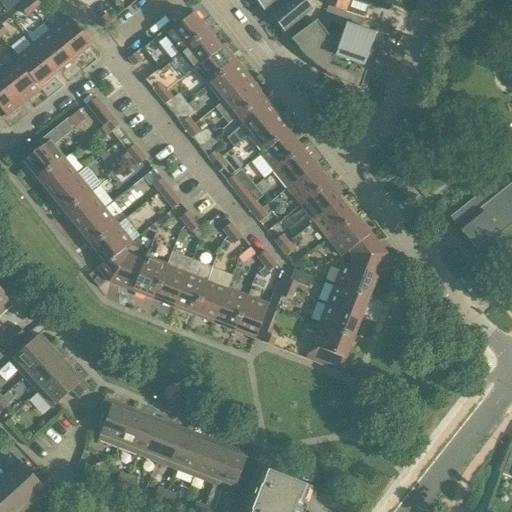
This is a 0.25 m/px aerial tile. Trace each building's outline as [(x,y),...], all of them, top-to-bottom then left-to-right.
[(30,0),(27,3),(33,11),(40,5),(35,0),(30,0)] [(255,0),(264,10),(276,0),(255,0)] [(287,0),(270,14),(276,22),(274,23),(281,32),(283,30),(284,32),(311,11),(304,2),(306,0),(287,0)] [(325,0),(324,4),(327,5),(345,12),(348,0),(325,0)] [(26,16),(33,11),(27,3),(20,8),(26,16)] [(317,22),(315,20),(290,40),(335,79),(346,86),(359,90),(367,66),(363,64),(374,34),(359,29),(363,18),(345,12),(327,5),(321,19),(317,22)] [(178,53),(207,30),(193,13),(164,36),(178,53)] [(109,23),(104,16),(98,21),(103,28),(109,23)] [(91,46),(67,17),(50,31),(74,60),(91,46)] [(192,70),(223,45),(222,44),(220,46),(207,30),(178,53),(192,70)] [(32,45),(57,74),(74,60),(50,31),(32,45)] [(17,60),(40,88),(57,74),(32,45),(16,59),(17,60)] [(208,85),(237,62),(223,45),(192,70),(193,71),(195,69),(208,85)] [(128,59),(134,66),(141,60),(136,52),(128,59)] [(1,73),(24,101),(40,88),(17,60),(1,73)] [(221,102),(250,79),(237,62),(208,85),(221,102)] [(1,73),(0,73),(0,109),(6,116),(24,101),(1,73)] [(168,78),(160,84),(153,90),(158,97),(166,91),(174,85),(168,78)] [(235,119),(263,96),(250,79),(221,102),(235,119)] [(166,91),(158,97),(164,104),(172,98),(166,91)] [(233,148),(248,136),(277,113),(263,96),(235,119),(240,126),(225,138),(233,148)] [(103,126),(112,118),(96,98),(86,106),(103,126)] [(172,114),(180,124),(188,117),(194,112),(186,102),(172,114)] [(68,120),(74,127),(84,119),(79,112),(68,120)] [(259,155),(291,130),(277,113),(248,136),(261,152),(259,154),(259,155)] [(185,131),(193,125),(188,117),(180,124),(185,131)] [(118,126),(112,118),(103,126),(109,133),(118,126)] [(192,138),(199,132),(193,125),(185,131),(191,138),(192,138)] [(191,138),(199,148),(214,136),(206,126),(199,132),(192,138),(191,138)] [(273,172),(302,148),(289,132),(291,131),(291,130),(259,155),(273,172)] [(63,158),(49,140),(20,164),(34,181),(63,158)] [(139,152),(134,145),(126,151),(127,153),(128,154),(132,159),(139,152)] [(286,188),(315,165),(302,148),(273,172),(286,188)] [(207,157),(212,165),(220,158),(215,151),(207,157)] [(110,156),(106,152),(100,158),(103,162),(110,156)] [(139,152),(132,159),(137,166),(145,159),(139,152)] [(127,153),(121,158),(126,164),(132,159),(128,154),(127,153)] [(77,175),(63,158),(34,181),(48,198),(77,175)] [(220,158),(212,165),(218,172),(226,165),(220,158)] [(233,160),(226,165),(218,172),(226,182),(241,170),(233,160)] [(300,205),(329,182),(315,165),(286,188),(300,205)] [(241,170),(226,182),(240,198),(254,187),(241,170)] [(77,175),(48,198),(61,215),(90,192),(77,175)] [(158,192),(166,186),(161,179),(153,185),(158,192)] [(313,222),(342,199),(329,182),(300,205),(313,222)] [(511,182),(499,193),(491,184),(449,217),(484,261),(511,238),(511,182)] [(166,186),(158,192),(172,209),(180,203),(166,186)] [(240,198),(253,215),(261,209),(255,202),(262,196),(254,187),(240,198)] [(104,208),(90,192),(61,215),(75,232),(104,208)] [(327,239),(356,216),(342,199),(313,222),(327,239)] [(117,225),(104,208),(75,232),(88,249),(117,225)] [(261,209),(253,215),(259,222),(267,216),(261,209)] [(185,225),(193,219),(187,212),(179,218),(185,225)] [(354,258),(379,254),(377,242),(356,216),(327,239),(341,257),(348,251),(354,258)] [(193,219),(185,225),(191,233),(199,226),(193,219)] [(222,230),(228,237),(236,231),(230,224),(222,230)] [(131,242),(117,225),(88,249),(101,264),(96,268),(97,269),(131,242)] [(230,247),(233,244),(241,238),(236,231),(228,237),(228,238),(225,241),(221,245),(217,253),(224,255),(225,254),(230,247)] [(274,242),(280,249),(288,243),(282,235),(274,242)] [(108,282),(133,292),(146,257),(145,257),(143,261),(128,255),(123,250),(132,243),(131,242),(97,269),(108,282)] [(288,243),(280,249),(286,256),(293,250),(288,243)] [(262,265),(270,258),(264,251),(257,257),(262,265)] [(171,252),(166,265),(153,300),(173,308),(186,273),(192,260),(171,252)] [(334,284),(368,298),(381,267),(379,254),(354,258),(351,267),(342,264),(334,284)] [(146,257),(133,292),(153,300),(166,265),(146,257)] [(276,265),(270,258),(262,265),(268,272),(276,265)] [(211,268),(192,260),(186,273),(173,308),(193,315),(207,281),(206,281),(211,268)] [(270,274),(268,272),(265,268),(258,273),(263,279),(270,274)] [(294,270),(289,280),(296,283),(308,288),(313,277),(294,270)] [(293,292),(296,283),(289,280),(287,280),(284,288),(293,292)] [(207,281),(193,315),(213,323),(227,289),(207,281)] [(326,305),(360,318),(368,298),(334,284),(326,305)] [(284,288),(280,297),(290,300),(293,292),(284,288)] [(247,297),(227,289),(213,323),(233,331),(247,297)] [(0,314),(12,303),(0,290),(0,314)] [(268,305),(247,297),(233,331),(254,339),(268,305)] [(318,325),(353,338),(360,318),(326,305),(318,325)] [(16,325),(9,331),(19,342),(26,336),(16,325)] [(353,338),(318,325),(306,355),(305,359),(326,367),(327,363),(341,368),(353,338)] [(19,342),(9,331),(2,338),(12,349),(19,342)] [(9,362),(24,378),(54,350),(39,334),(9,362)] [(275,338),(266,334),(262,343),(272,346),(275,338)] [(37,393),(67,365),(54,350),(24,378),(37,393)] [(67,365),(37,393),(53,410),(73,392),(78,398),(88,388),(67,365)] [(1,398),(0,398),(0,412),(8,405),(1,398)] [(119,448),(133,410),(103,398),(98,411),(100,412),(94,427),(101,430),(97,440),(119,448)] [(119,448),(137,455),(151,417),(133,410),(119,448)] [(151,417),(137,455),(155,462),(170,424),(151,417)] [(155,462),(175,470),(189,432),(170,424),(155,462)] [(189,432),(175,470),(194,477),(209,439),(189,432)] [(194,477),(214,485),(228,447),(209,439),(194,477)] [(228,447),(214,485),(232,492),(247,454),(228,447)] [(511,452),(503,474),(511,477),(511,452)] [(2,475),(30,505),(52,484),(43,474),(36,480),(18,460),(2,475)] [(299,511),(309,487),(267,471),(261,486),(257,484),(247,510),(251,511),(250,511),(299,511)] [(119,472),(117,479),(114,486),(123,490),(129,476),(119,472)] [(2,475),(0,476),(0,501),(9,511),(22,511),(30,505),(2,475)] [(132,493),(135,486),(137,479),(129,476),(123,490),(132,493)] [(161,505),(167,491),(157,487),(152,501),(161,505)] [(175,494),(167,491),(161,505),(170,508),(175,494)] [(9,511),(0,501),(0,511),(9,511)] [(195,502),(193,508),(191,511),(202,511),(205,506),(195,502)]
